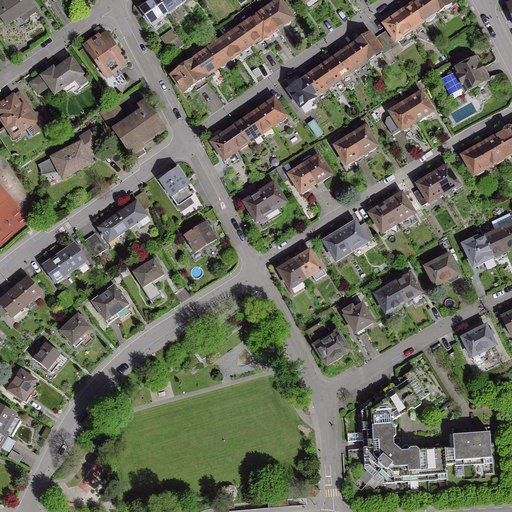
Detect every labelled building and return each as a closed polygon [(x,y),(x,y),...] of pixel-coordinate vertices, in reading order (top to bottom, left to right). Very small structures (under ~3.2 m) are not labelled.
[(0,5),(0,19),(5,26),(24,13),(28,17),(35,13),(26,0),(5,0),(6,1),(0,6),(0,5)] [(150,26),(167,14),(156,0),(148,0),(149,2),(139,9),(150,26)] [(156,0),(167,14),(181,4),(177,0),(156,0)] [(434,15),(435,14),(425,0),(418,0),(410,6),(422,23),(423,22),(424,23),(427,23),(427,26),(432,23),(436,20),(434,18),(435,16),(434,15)] [(425,0),(435,14),(452,2),(450,0),(425,0)] [(278,1),(263,12),(276,30),(283,26),(285,26),(288,25),(289,23),(290,21),(291,20),(278,1)] [(409,32),(422,23),(410,6),(401,12),(400,11),(396,13),(409,32)] [(271,34),(276,30),(263,12),(250,21),(262,40),(263,39),(265,40),(266,40),(268,39),(270,37),(271,34)] [(383,25),(388,32),(381,37),(390,50),(397,45),(395,42),(409,32),(396,13),(392,16),(394,18),(383,25)] [(263,41),(262,40),(250,21),(239,29),(250,45),(256,41),(258,44),(263,41)] [(249,46),(250,45),(239,29),(222,40),(234,57),(242,51),(244,52),(245,52),(247,52),(248,51),(249,50),(250,49),(250,47),(249,46)] [(361,37),(362,39),(354,45),(366,62),(380,52),(383,55),(390,50),(381,37),(373,42),(368,35),(366,36),(365,35),(361,37)] [(97,38),(84,47),(105,77),(122,65),(115,55),(117,54),(115,51),(106,37),(104,37),(99,40),(97,38)] [(178,37),(165,46),(171,54),(183,45),(178,37)] [(222,40),(206,51),(217,68),(218,68),(221,68),(223,67),(225,65),(225,63),(234,57),(222,40)] [(345,51),(344,50),(340,52),(353,71),(366,62),(354,45),(345,51)] [(209,74),(217,68),(206,51),(192,61),(204,79),(204,78),(206,80),(211,77),(209,74)] [(336,55),(337,56),(328,63),(340,80),(353,71),(340,52),(336,55)] [(460,91),(463,89),(464,93),(476,86),(477,87),(478,87),(482,87),(483,86),(485,85),(486,83),(486,82),(487,81),(490,79),(484,67),(481,68),(476,58),(466,63),(462,54),(454,58),(458,65),(461,64),(461,66),(453,70),(454,73),(440,80),(451,100),(462,95),(460,91)] [(52,69),(30,85),(37,94),(48,86),(53,95),(61,89),(66,93),(72,89),(75,92),(87,84),(81,75),(80,75),(70,60),(53,72),(52,69)] [(207,83),(204,79),(192,61),(184,66),(182,62),(175,67),(178,71),(170,76),(182,94),(184,93),(186,94),(191,90),(191,88),(193,87),(196,91),(207,83)] [(319,69),(318,68),(314,70),(327,89),(340,80),(328,63),(319,69)] [(310,73),(311,75),(302,81),(314,98),(327,89),(314,70),(310,73)] [(290,89),(287,91),(299,108),(300,107),(304,112),(310,108),(307,103),(314,98),(302,81),(293,87),(292,85),(289,88),(290,89)] [(18,94),(0,106),(0,119),(8,131),(14,128),(15,128),(19,133),(24,129),(30,136),(44,126),(36,115),(26,113),(22,107),(26,104),(18,94)] [(406,101),(407,102),(404,104),(416,122),(423,118),(425,118),(429,116),(430,113),(431,112),(420,94),(410,100),(410,99),(406,101)] [(260,108),(261,109),(259,110),(271,127),(285,118),(273,101),(264,107),(263,106),(260,108)] [(113,131),(114,131),(134,160),(145,153),(139,146),(162,130),(151,115),(152,114),(145,103),(138,108),(141,112),(126,122),(113,103),(100,112),(113,131)] [(385,119),(384,124),(392,136),(400,131),(401,131),(404,131),(408,129),(409,126),(416,122),(404,104),(402,105),(401,104),(398,106),(398,107),(389,113),(391,116),(385,119)] [(250,117),(249,117),(261,135),(271,127),(259,110),(253,115),(252,113),(249,116),(250,117)] [(247,144),(261,135),(249,117),(240,123),(239,122),(236,124),(237,126),(235,127),(247,144)] [(312,121),(306,125),(316,138),(322,134),(312,121)] [(226,133),(225,134),(237,151),(247,144),(235,127),(229,131),(228,130),(225,132),(226,133)] [(503,132),(503,133),(493,139),(504,159),(511,154),(511,128),(510,129),(509,128),(507,128),(503,130),(503,132)] [(356,132),(348,137),(360,156),(367,152),(368,153),(375,149),(374,148),(375,147),(364,129),(357,133),(356,132)] [(43,173),(58,170),(61,177),(89,163),(84,155),(91,150),(92,151),(100,145),(90,131),(71,144),(73,148),(52,159),(40,165),(42,169),(43,173)] [(232,154),(237,151),(225,134),(216,140),(215,139),(212,141),(213,142),(211,144),(222,160),(227,167),(237,160),(232,154)] [(362,159),(360,156),(348,137),(341,142),(341,143),(334,147),(345,165),(346,165),(347,166),(354,162),(355,163),(362,159)] [(482,144),(482,145),(481,145),(492,165),(504,159),(493,139),(486,143),(485,142),(482,144)] [(470,152),(461,157),(472,176),(492,165),(481,145),(474,150),(473,148),(469,150),(470,152)] [(313,160),(303,166),(314,185),(321,180),(322,182),(329,178),(328,176),(317,158),(316,158),(315,157),(312,159),(313,160)] [(307,189),(314,185),(303,166),(296,171),(294,167),(285,173),(282,168),(281,166),(275,169),(283,182),(290,178),(300,194),(300,193),(301,195),(308,190),(307,189)] [(440,169),(441,170),(431,176),(442,195),(457,186),(445,168),(444,168),(444,167),(440,169)] [(188,185),(176,169),(159,181),(186,220),(199,211),(191,199),(193,198),(191,196),(194,194),(188,185)] [(421,207),(427,203),(428,203),(442,195),(431,176),(421,182),(420,181),(417,183),(417,185),(416,185),(419,189),(413,193),(421,207)] [(250,213),(246,215),(252,223),(262,217),(267,224),(281,215),(276,208),(284,204),(273,185),(272,186),(271,185),(268,187),(268,188),(258,194),(251,184),(237,192),(244,204),(243,204),(245,208),(246,207),(250,213)] [(135,202),(116,215),(127,231),(138,223),(141,227),(149,221),(141,209),(143,208),(144,210),(150,205),(144,192),(134,199),(135,202)] [(388,203),(385,205),(396,223),(404,219),(407,220),(410,217),(411,215),(412,214),(401,195),(391,201),(390,200),(387,202),(388,203)] [(389,228),(396,223),(385,205),(383,206),(382,205),(378,207),(379,208),(369,214),(381,233),(382,232),(385,233),(388,231),(389,228)] [(492,221),(495,229),(511,220),(511,218),(510,213),(492,221)] [(115,239),(127,231),(116,215),(96,229),(110,248),(118,243),(115,239)] [(511,220),(495,229),(507,251),(511,248),(511,220)] [(205,223),(184,236),(194,253),(216,240),(205,223)] [(341,232),(338,233),(350,252),(358,247),(360,248),(363,246),(364,243),(365,242),(373,238),(364,225),(357,229),(354,224),(344,230),(344,228),(340,230),(341,232)] [(495,229),(484,234),(495,257),(507,251),(495,229)] [(482,231),(460,242),(473,268),(495,257),(484,234),(482,231)] [(335,261),(350,252),(338,233),(336,235),(335,233),(332,236),(333,237),(324,242),(335,261)] [(105,250),(94,235),(84,243),(94,258),(105,250)] [(85,262),(73,245),(58,256),(69,273),(85,262)] [(442,258),(424,268),(434,287),(445,281),(449,283),(450,283),(456,280),(457,275),(448,256),(447,256),(445,251),(440,254),(442,258)] [(301,255),(302,256),(293,261),(304,279),(319,270),(308,252),(305,254),(304,253),(301,255)] [(58,256),(42,267),(53,284),(69,273),(58,256)] [(153,260),(132,273),(151,305),(161,299),(159,296),(162,295),(159,290),(155,293),(150,284),(163,276),(153,260)] [(281,269),(278,270),(289,289),(304,279),(293,261),(284,267),(283,265),(280,267),(281,269)] [(177,274),(169,279),(177,292),(184,287),(177,274)] [(398,281),(396,277),(389,281),(403,304),(410,299),(413,300),(418,297),(419,294),(420,294),(409,275),(398,281)] [(40,294),(27,278),(12,291),(25,306),(40,294)] [(385,289),(374,295),(385,314),(386,313),(389,314),(394,311),(394,308),(403,304),(389,281),(383,284),(385,289)] [(113,287),(91,303),(107,325),(118,317),(116,314),(127,306),(113,287)] [(0,317),(5,313),(10,318),(25,306),(12,291),(0,300),(0,317)] [(71,303),(63,293),(57,298),(65,308),(71,303)] [(345,316),(344,317),(354,333),(357,338),(359,337),(365,333),(366,333),(363,328),(371,322),(361,306),(354,311),(351,306),(342,312),(345,316)] [(511,311),(500,317),(510,337),(511,337),(511,311)] [(77,315),(59,332),(75,349),(81,342),(78,339),(89,329),(77,315)] [(304,332),(305,333),(325,365),(348,351),(336,332),(325,339),(320,331),(324,329),(320,322),(304,332)] [(471,358),(471,357),(473,361),(484,355),(482,352),(494,346),(485,326),(461,339),(471,358)] [(45,344),(32,360),(50,374),(57,365),(53,362),(59,355),(45,344)] [(454,352),(447,356),(454,368),(461,363),(454,352)] [(359,406),(362,442),(393,440),(391,422),(399,416),(398,415),(429,394),(413,370),(397,381),(400,385),(394,389),(391,385),(359,406)] [(6,391),(25,404),(30,396),(27,394),(35,381),(20,371),(6,391)] [(0,406),(0,445),(5,436),(3,435),(14,415),(0,406)] [(452,438),(454,467),(491,464),(489,435),(452,438)] [(393,446),(393,440),(362,442),(362,449),(364,469),(381,484),(446,480),(444,449),(400,452),(393,446)] [(291,500),(291,499),(290,488),(261,491),(262,502),(266,502),(267,509),(287,507),(286,500),(291,500)]
